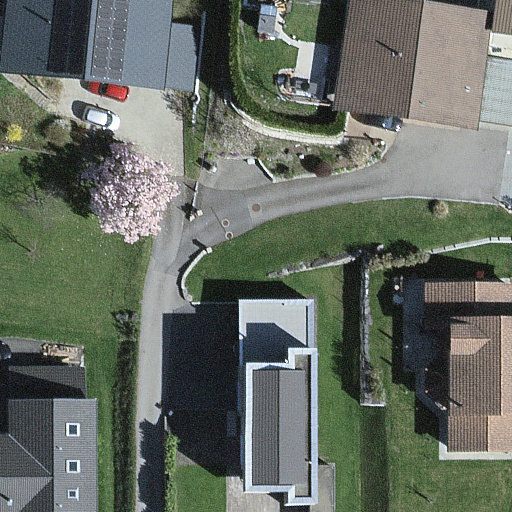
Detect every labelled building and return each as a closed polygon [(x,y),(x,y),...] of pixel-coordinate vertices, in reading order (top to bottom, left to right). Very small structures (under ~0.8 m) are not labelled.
[(151,26),(154,0),(5,0),(0,39),(0,71),(146,91),(148,82),(184,86),(191,31),(151,26)] [(460,130),(478,20),(351,0),(333,110),(460,130)] [(511,0),(502,0),(499,23),(511,24),(511,0)] [(511,331),(510,332),(510,292),(421,292),(421,329),(442,329),(442,452),(511,451),(511,331)] [(304,471),(305,309),(235,308),(234,491),(272,491),(272,507),(303,507),(303,511),(328,511),(329,472),(304,471)] [(96,511),(97,401),(82,401),(82,370),(20,370),(20,434),(0,433),(0,511),(96,511)]
